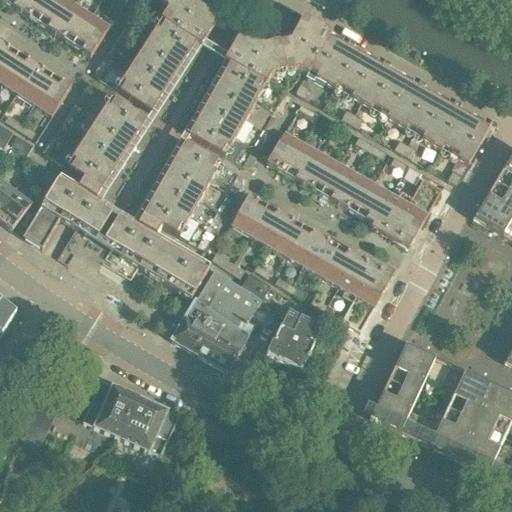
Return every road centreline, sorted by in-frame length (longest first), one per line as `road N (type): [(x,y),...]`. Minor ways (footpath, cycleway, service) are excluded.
road 1 (residential): [(511,125),(390,335),(339,457)]
road 2 (residential): [(339,457),(222,404),(51,304)]
road 3 (residential): [(286,0),(511,125)]
road 4 (residential): [(454,511),(339,457)]
